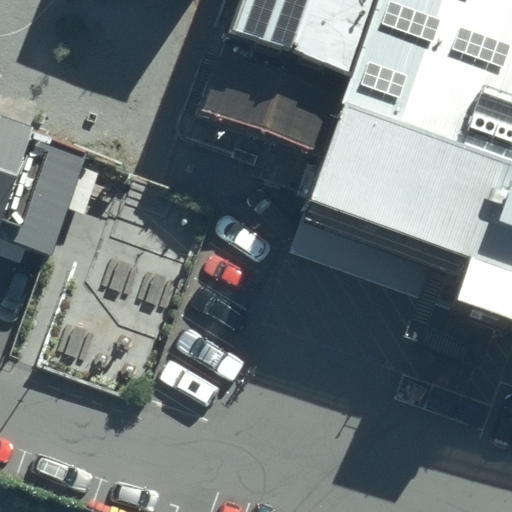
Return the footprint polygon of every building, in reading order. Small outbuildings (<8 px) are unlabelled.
[(384,0),(249,0),(230,58),(347,107),(384,0)] [(511,0),(384,0),(347,107),(340,131),(308,235),(333,243),(511,306),(511,0)] [(202,130),(315,172),(322,149),(338,104),(226,64),(202,130)] [(80,166),(0,136),(0,254),(41,270),(80,166)] [(42,371),(150,409),(206,241),(218,205),(136,177),(88,160),(48,263),(77,273),(42,371)]
